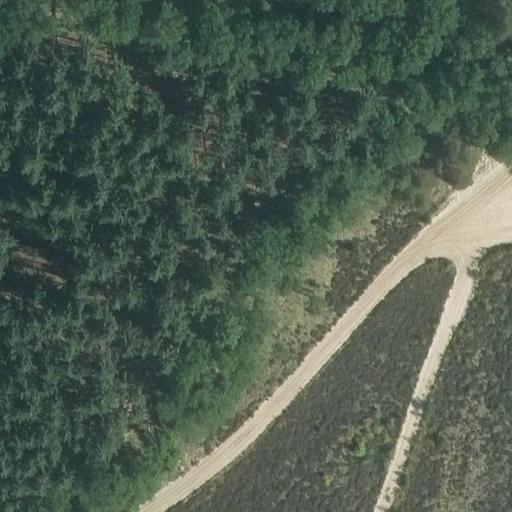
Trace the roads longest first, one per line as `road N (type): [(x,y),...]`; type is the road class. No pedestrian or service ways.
road 1 (track): [(147,511),(230,450),(400,265),(511,170)]
road 2 (track): [(511,199),(492,188),(382,511)]
